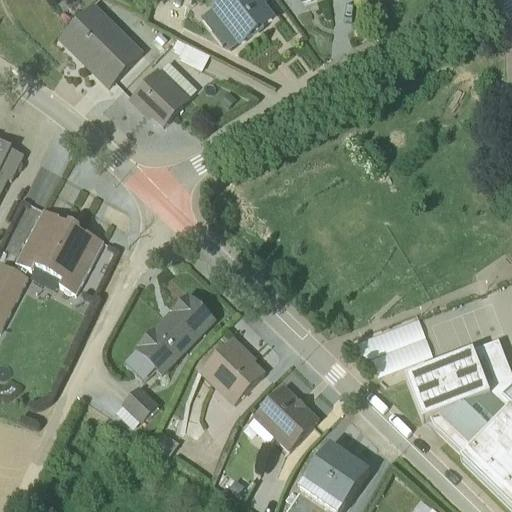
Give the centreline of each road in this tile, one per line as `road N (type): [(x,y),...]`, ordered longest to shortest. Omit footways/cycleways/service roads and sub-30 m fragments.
road 1 (residential): [(474,511),(165,210)]
road 2 (residential): [(150,195),(480,0)]
road 3 (unclassified): [(69,392),(165,210)]
road 4 (residential): [(150,195),(56,106),(0,72)]
road 5 (unknown): [(250,507),(304,436),(335,375)]
road 6 (track): [(17,511),(69,392)]
